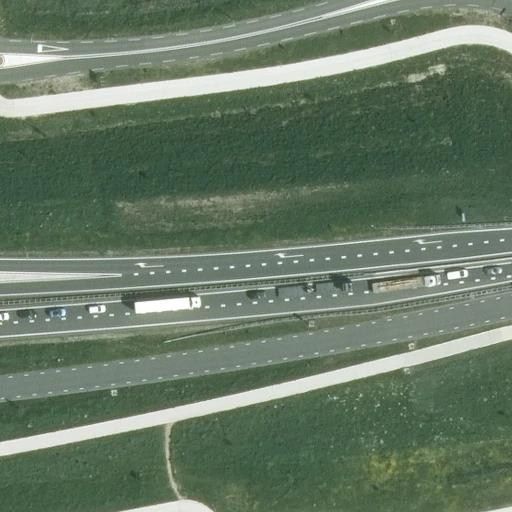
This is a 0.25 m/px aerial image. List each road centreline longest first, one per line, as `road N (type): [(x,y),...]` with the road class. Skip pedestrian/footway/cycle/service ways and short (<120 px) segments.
road 1 (unclassified): [(0,389),(342,341),(511,306)]
road 2 (trunk): [(0,317),(511,269)]
road 3 (trunk): [(511,245),(121,282)]
road 4 (primary): [(321,18),(208,43),(65,58)]
road 5 (primary): [(321,18),(443,0)]
road 6 (trunk): [(121,282),(0,269)]
road 7 (trunk): [(121,282),(0,288)]
